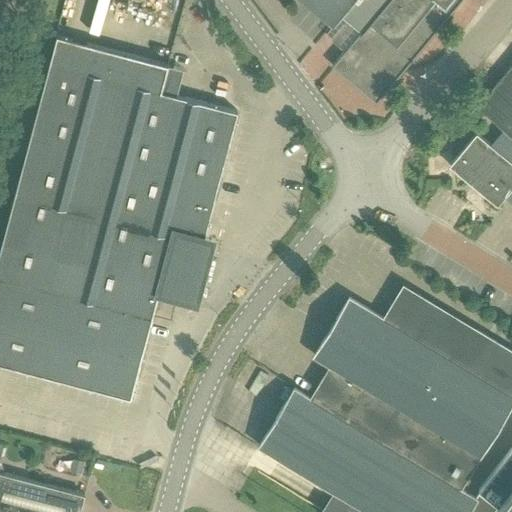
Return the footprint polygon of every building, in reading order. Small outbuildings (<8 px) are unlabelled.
[(377,102),(460,0),(304,0),(332,23),(342,12),(362,29),(332,65),(377,102)] [(216,231),(206,228),(238,106),(177,88),(183,66),(168,62),(168,58),(56,29),(0,243),(0,357),(130,392),(158,288),(199,298),(216,231)] [(511,64),(493,87),(478,105),(506,127),(491,144),(477,132),(449,164),(485,194),(497,204),(507,193),(511,197),(511,64)] [(353,511),(358,504),(371,511),(493,511),(499,505),(508,511),(511,511),(511,447),(479,489),(480,490),(476,497),(460,487),(511,401),(511,348),(403,282),(384,313),(350,293),(313,352),(329,361),(393,399),(375,430),(310,393),(295,384),(259,445),(333,488),(321,508),(317,511),(353,511)] [(375,430),(393,399),(329,361),(310,393),(375,430)] [(0,511),(80,511),(85,493),(0,471),(0,458),(4,443),(0,441),(0,511)] [(86,461),(79,460),(76,471),(83,473),(86,461)]
